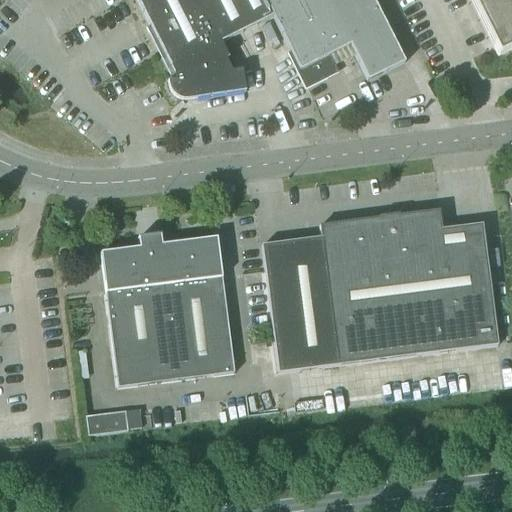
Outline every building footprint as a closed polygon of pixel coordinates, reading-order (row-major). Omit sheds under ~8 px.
[(270,20),(259,0),(132,0),(147,30),(144,31),(167,78),(168,82),(166,84),(166,89),(166,93),(168,97),(171,100),(176,103),(180,104),(243,95),(243,94),(240,73),(234,76),(219,46),(258,26),(270,20)] [(402,66),(369,0),(259,0),(270,20),(288,56),(285,58),(303,94),(307,91),(336,77),(328,59),(347,50),(365,85),(402,66)] [(511,0),(466,0),(496,59),(511,51),(511,0)] [(277,378),(336,370),(495,348),(479,228),(441,233),(438,214),(317,230),(319,243),(260,251),(277,378)] [(215,243),(155,251),(154,240),(136,242),(138,253),(99,257),(115,391),(232,377),(220,281),(215,243)] [(85,439),(125,434),(122,414),(83,419),(85,439)]
